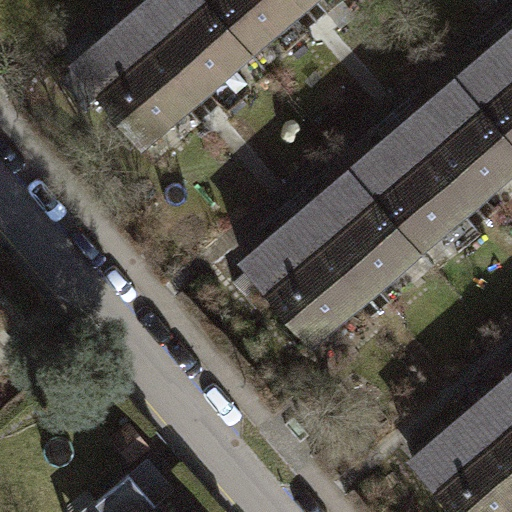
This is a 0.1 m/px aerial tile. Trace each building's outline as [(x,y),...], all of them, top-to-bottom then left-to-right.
[(207,0),(153,0),(131,19),(206,107),(260,61),(207,0)] [(301,0),(207,0),(260,61),(314,15),(301,0)] [(301,0),(314,15),(331,0),(301,0)] [(131,19),(77,65),(152,153),(206,107),(131,19)] [(511,39),(463,81),(511,137),(511,39)] [(511,137),(463,81),(409,127),(479,209),(511,180),(511,137)] [(409,127),(355,173),(425,255),(479,209),(409,127)] [(355,173),(301,219),(371,301),(425,255),(355,173)] [(301,219),(246,265),(316,347),(371,301),(301,219)] [(511,381),(469,418),(511,468),(511,381)] [(511,511),(511,468),(469,418),(414,465),(455,511),(511,511)] [(119,423),(101,439),(124,465),(142,449),(119,423)] [(169,511),(129,466),(76,511),(169,511)]
